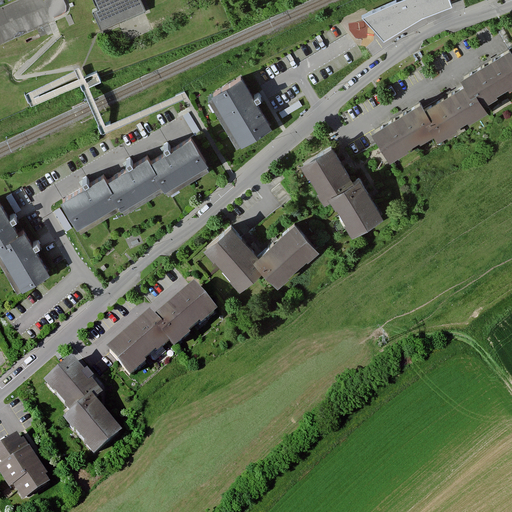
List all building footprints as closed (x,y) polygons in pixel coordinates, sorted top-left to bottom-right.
[(94,0),(97,6),(93,8),(101,27),(145,9),(141,0),(94,0)] [(387,0),(363,12),(384,37),(420,15),(451,3),(450,0),(387,0)] [(511,42),(504,28),(499,31),(507,45),(511,42)] [(511,86),(511,55),(507,48),(459,77),(463,84),(424,108),(420,102),(371,131),(389,161),(434,134),(437,140),(488,111),(483,103),(511,86)] [(269,127),(240,77),(210,95),(240,145),(269,127)] [(164,152),(145,165),(162,192),(200,167),(184,141),(172,149),(168,145),(162,148),(164,152)] [(351,180),(330,145),(299,163),(323,205),(331,201),(350,234),(381,215),(358,176),(351,180)] [(121,171),(102,183),(118,211),(156,186),(141,160),(128,168),(124,164),(118,167),(121,171)] [(78,192),(59,204),(76,231),(113,206),(98,181),(85,189),(81,184),(75,188),(78,192)] [(21,228),(15,231),(0,206),(0,254),(20,288),(48,271),(21,228)] [(293,220),(257,253),(230,223),(202,248),(239,289),(262,268),(276,285),(317,248),(293,220)] [(215,315),(191,288),(153,323),(147,317),(104,355),(128,382),(168,346),(173,352),(215,315)] [(102,398),(68,362),(42,386),(71,416),(62,424),(95,459),(121,435),(94,406),(102,398)] [(47,479),(16,436),(0,448),(0,481),(7,492),(11,489),(22,504),(48,485),(45,480),(47,479)]
